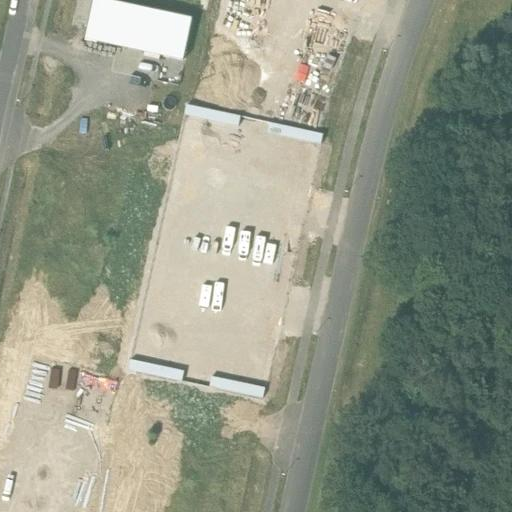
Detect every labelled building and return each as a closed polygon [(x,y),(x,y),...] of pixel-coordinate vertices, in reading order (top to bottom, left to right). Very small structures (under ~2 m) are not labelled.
[(192,22),(93,0),(84,42),(183,63),(192,22)] [(186,106),(184,117),(238,129),(240,119),(186,106)] [(268,124),(265,135),(319,147),(322,136),(268,124)] [(131,361),(129,371),(183,384),(185,373),(131,361)] [(213,379),(210,389),(264,401),(266,390),(213,379)] [(82,511),(109,403),(50,392),(25,504),(0,496),(0,511),(82,511)]
